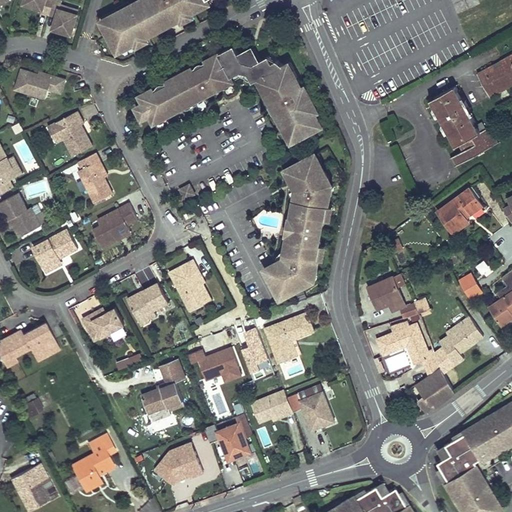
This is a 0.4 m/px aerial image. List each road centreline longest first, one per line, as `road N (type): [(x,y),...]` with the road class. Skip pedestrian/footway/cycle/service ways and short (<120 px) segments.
road 1 (residential): [(303,0),(361,138),(360,187),(338,286),(372,392)]
road 2 (residential): [(59,297),(178,233),(88,59)]
road 3 (residential): [(88,59),(129,67),(266,0)]
road 4 (unknown): [(178,233),(226,211),(269,296)]
